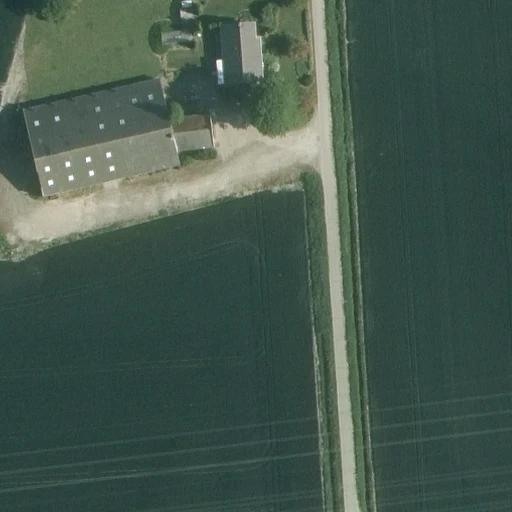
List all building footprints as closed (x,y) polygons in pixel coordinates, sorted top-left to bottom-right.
[(189,0),(176,0),(180,18),(193,16),(189,0)] [(166,38),(185,34),(183,25),(164,29),(166,38)] [(223,62),(216,62),(217,85),(225,85),(261,82),(259,52),(255,53),(253,26),(221,28),(223,62)] [(176,153),(171,132),(167,132),(163,116),(167,115),(159,81),(23,112),(43,198),(179,166),(176,153)] [(213,148),(210,116),(169,122),(171,132),(176,153),(213,148)]
